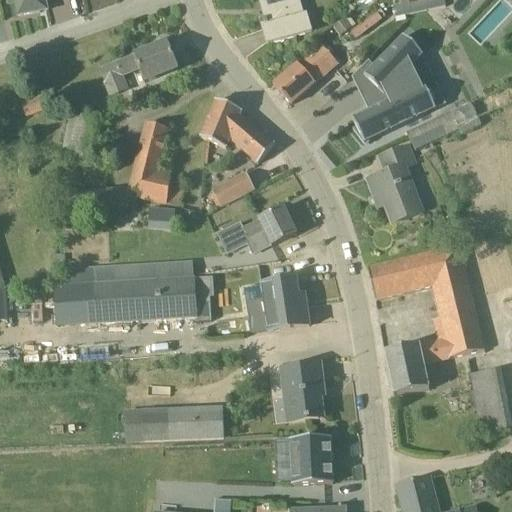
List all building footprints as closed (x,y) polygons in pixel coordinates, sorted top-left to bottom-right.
[(40,13),(38,3),(50,0),(14,0),(18,18),(40,13)] [(306,16),(304,16),(299,0),(259,0),(265,21),(259,23),(260,27),(261,27),(267,46),(311,34),(306,16)] [(409,4),(393,8),(396,19),(446,8),(443,0),(410,8),(409,4)] [(383,22),(377,14),(351,33),(357,41),(383,22)] [(345,19),(333,29),(340,38),(352,28),(345,19)] [(389,102),(352,121),(364,146),(436,112),(424,87),(432,84),(421,61),(423,57),(403,38),(365,78),(384,98),(386,96),(389,102)] [(177,71),(167,44),(99,71),(110,99),(129,92),(123,76),(139,70),(144,84),(177,71)] [(337,66),(319,46),(273,87),(291,107),(337,66)] [(41,89),(19,97),(28,119),(50,111),(41,89)] [(272,148),(239,118),(240,114),(215,103),(199,140),(224,151),(228,142),(256,167),(272,148)] [(460,132),(462,136),(481,126),(471,105),(452,114),(460,132)] [(98,118),(71,112),(63,155),(90,161),(98,118)] [(407,136),(415,152),(460,132),(452,114),(407,136)] [(158,175),(168,131),(146,126),(130,188),(68,194),(70,218),(136,212),(139,202),(167,209),(167,206),(178,209),(185,181),(158,175)] [(405,170),(415,166),(408,148),(380,160),(386,175),(368,182),(376,203),(383,200),(392,226),(422,214),(405,170)] [(246,175),(212,193),(221,210),(255,193),(246,175)] [(213,206),(206,209),(208,214),(216,210),(213,206)] [(297,236),(284,210),(259,222),(243,230),(241,225),(218,236),(228,256),(247,246),(253,258),(272,249),(272,248),(297,236)] [(458,249),(368,271),(376,303),(434,289),(438,309),(436,309),(443,343),(385,355),(394,399),(430,392),(424,366),(485,353),(458,249)] [(96,326),(157,323),(195,321),(196,323),(211,323),(210,299),(196,300),(195,280),(121,285),(94,287),(96,326)] [(306,307),(299,308),(295,282),(262,287),(264,301),(246,304),(251,336),(268,333),(269,334),(309,328),(306,307)] [(321,366),(281,371),(288,425),(324,420),(320,392),(324,391),(321,366)] [(480,432),(511,427),(511,414),(505,370),(472,375),(480,432)] [(223,411),(143,414),(143,413),(124,413),(125,444),(224,441),(223,411)] [(293,487),(333,486),(331,440),(291,441),(292,461),(293,487)] [(437,511),(429,480),(397,488),(402,511),(476,511),(476,509),(465,511),(437,511)] [(241,511),(242,504),(221,503),(220,511),(241,511)]
